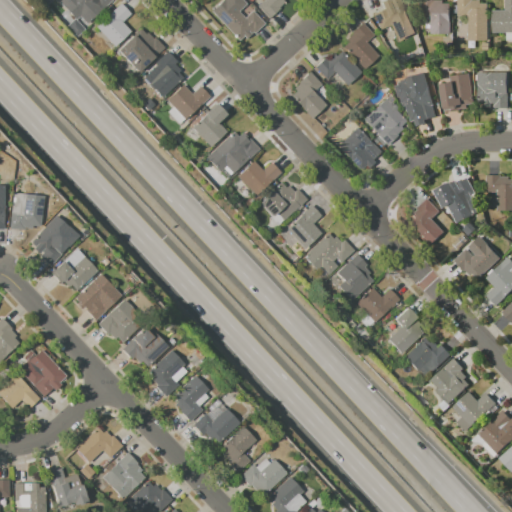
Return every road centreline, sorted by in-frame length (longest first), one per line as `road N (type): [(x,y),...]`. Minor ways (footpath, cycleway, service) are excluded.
road 1 (motorway): [(468,511),(0,9)]
road 2 (motorway): [(0,83),(400,511)]
road 3 (residential): [(511,373),(168,0)]
road 4 (residential): [(0,275),(222,511)]
road 5 (residential): [(511,142),(434,153),(362,212)]
road 6 (residential): [(347,0),(248,87)]
road 7 (residential): [(104,385),(32,441),(0,447)]
